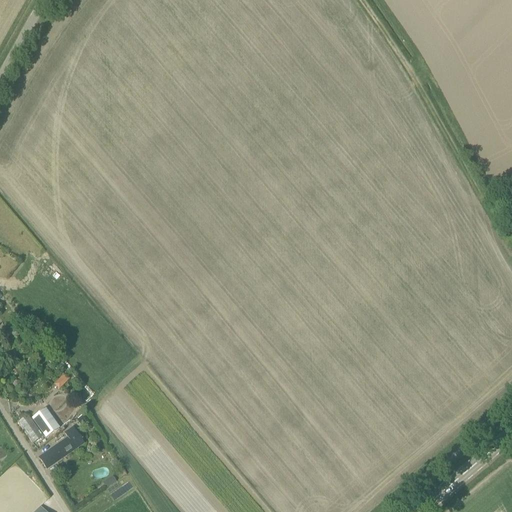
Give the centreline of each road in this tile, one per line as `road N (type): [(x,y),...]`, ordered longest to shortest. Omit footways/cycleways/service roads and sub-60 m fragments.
road 1 (track): [(361,0),(511,230)]
road 2 (primary): [(419,511),(511,433)]
